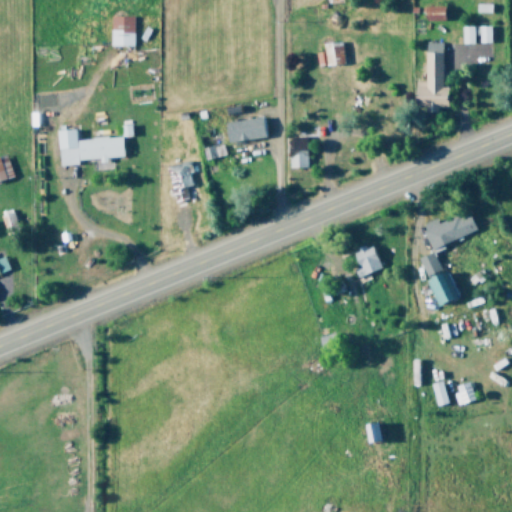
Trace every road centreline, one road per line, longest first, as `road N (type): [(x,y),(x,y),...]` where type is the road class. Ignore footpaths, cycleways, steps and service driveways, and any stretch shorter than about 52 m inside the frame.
road 1 (secondary): [(0,343),(511,130)]
road 2 (residential): [(169,272),(169,0)]
